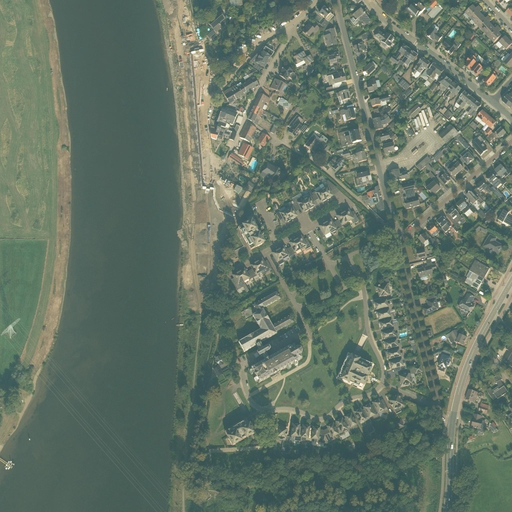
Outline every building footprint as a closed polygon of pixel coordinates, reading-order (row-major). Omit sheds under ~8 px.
[(431,4),(429,5),(433,8),(438,3),(435,0),(430,0),(429,2),(431,4)] [(412,3),(405,11),(410,15),(411,13),(416,17),(416,16),(418,17),(425,9),(424,7),(425,7),(421,3),(420,4),(419,3),(416,6),(415,5),(414,5),(412,3)] [(476,9),(473,6),(465,13),(470,18),(480,8),(479,6),(476,9)] [(319,14),(326,20),(321,25),(325,29),(330,28),(328,21),(333,16),(326,10),(327,9),(324,7),(322,9),(322,10),(319,14)] [(373,23),(361,8),(353,15),(355,17),(351,21),(354,25),(360,21),(365,28),(373,23)] [(482,10),(480,8),(470,18),(475,23),(482,16),(480,13),(482,10)] [(216,33),(228,22),(219,12),(207,22),(213,29),(206,35),(209,39),(216,33)] [(485,19),(482,16),(475,23),(480,28),(490,18),(488,16),(485,19)] [(492,20),(490,18),(480,28),(484,33),(492,26),(489,23),(492,20)] [(305,27),(302,31),(306,35),(307,34),(309,36),(312,32),(314,34),(319,28),(314,24),(312,27),(309,25),(306,28),(305,27)] [(432,28),(429,32),(430,33),(427,36),(433,41),(434,39),(438,42),(442,37),(437,33),(437,32),(439,30),(439,28),(435,25),(434,25),(432,28)] [(495,29),(492,26),(484,33),(489,38),(499,28),(498,26),(495,29)] [(494,43),(502,36),(499,33),(501,30),(499,28),(489,38),(494,43)] [(334,29),(325,32),(326,35),(326,36),(325,36),(327,47),(336,45),(334,35),(335,35),(334,29)] [(381,40),(389,47),(389,46),(390,47),(392,44),(391,43),(394,39),(388,34),(386,36),(379,30),(374,36),(381,40)] [(507,38),(505,36),(499,42),(503,46),(510,39),(508,37),(507,38)] [(503,46),(506,50),(509,48),(511,49),(511,47),(511,43),(511,42),(511,41),(510,39),(503,46)] [(454,52),(455,53),(458,49),(461,45),(456,40),(452,44),(452,45),(447,41),(443,46),(447,49),(445,50),(451,55),(454,52)] [(364,44),(353,47),(355,55),(367,52),(366,49),(365,49),(364,44)] [(409,49),(404,46),(399,53),(400,53),(396,59),(393,57),(390,60),(397,65),(400,61),(399,61),(403,55),(404,56),(409,49)] [(260,51),(250,62),(256,66),(263,70),(264,68),(271,57),(274,53),(265,47),(265,48),(264,47),(260,50),(260,51)] [(402,62),(405,64),(413,52),(409,49),(404,56),(405,57),(402,62)] [(363,64),(362,60),(364,60),(366,57),(366,56),(369,55),(368,51),(367,52),(355,55),(358,65),(363,64)] [(313,69),(310,63),(314,62),(310,55),(306,57),(304,52),(300,53),(293,57),(297,65),(304,61),(306,66),(304,67),(307,73),(306,74),(306,75),(307,76),(308,76),(309,76),(310,76),(313,69)] [(330,65),(333,64),(334,67),(334,68),(331,68),(332,72),(335,71),(340,68),(339,65),(338,66),(338,64),(340,63),(339,59),(340,59),(338,52),(334,53),(334,55),(328,57),(330,65)] [(405,64),(408,66),(411,61),(413,62),(418,56),(413,52),(405,64)] [(465,66),(471,71),(482,58),(476,54),(474,56),(473,55),(466,63),(467,64),(465,66)] [(431,63),(423,57),(418,64),(425,68),(425,69),(426,70),(431,63)] [(483,69),(487,72),(492,67),(485,61),(482,58),(471,71),(477,76),(481,71),(483,69)] [(432,75),(439,67),(434,63),(429,70),(431,70),(426,77),(429,79),(432,75)] [(376,70),(371,64),(365,70),(363,70),(365,77),(369,76),(376,70)] [(418,64),(412,72),(418,77),(421,74),(425,69),(425,68),(418,64)] [(279,76),(283,79),(287,81),(289,78),(291,79),(293,79),(295,76),(295,74),(292,73),(293,71),(286,66),(285,67),(284,66),(281,70),(283,71),(282,73),(281,72),(279,76)] [(440,77),(444,71),(439,67),(432,75),(429,79),(424,84),(426,86),(427,87),(430,84),(436,76),(435,76),(436,74),(440,77)] [(489,87),(498,77),(495,74),(493,72),(485,82),(487,84),(487,85),(489,87)] [(327,77),(329,85),(325,87),(326,91),(333,89),(332,85),(345,81),(343,73),(333,75),(333,76),(327,77)] [(255,88),(258,86),(259,86),(251,74),(248,76),(255,88)] [(242,85),(247,93),(255,88),(248,76),(244,79),(246,83),(242,85)] [(449,80),(445,76),(439,83),(441,84),(438,88),(441,90),(449,80)] [(375,78),(371,80),(371,81),(368,82),(369,85),(367,86),(369,93),(375,91),(378,89),(375,78)] [(275,93),(283,97),(288,87),(290,88),(290,87),(275,79),(270,88),(276,91),(275,93)] [(441,90),(443,92),(446,88),(448,90),(453,83),(449,80),(441,90)] [(406,90),(411,86),(406,82),(402,86),(406,90)] [(453,83),(448,90),(449,91),(446,95),(445,96),(448,98),(449,97),(457,86),(453,83)] [(242,85),(238,88),(236,85),(232,88),(230,85),(228,86),(230,89),(236,100),(247,93),(242,85)] [(456,96),(462,90),(457,86),(449,97),(451,99),(455,95),(456,96)] [(230,104),(236,100),(230,89),(223,93),(230,104)] [(347,100),(350,99),(348,90),(336,93),(337,98),(338,98),(340,105),(348,103),(347,100)] [(469,96),(465,92),(456,103),(455,106),(458,109),(469,96)] [(507,95),(504,99),(502,102),(506,105),(511,98),(511,92),(509,96),(507,95)] [(269,98),(259,93),(253,106),(261,110),(265,101),(268,102),(269,98)] [(459,112),(463,108),(465,109),(473,99),(469,96),(458,109),(457,110),(459,112)] [(371,101),(373,107),(381,105),(380,103),(386,102),(390,101),(389,97),(371,101)] [(278,104),(288,110),(289,109),(291,110),(294,106),(292,104),(281,98),(278,104)] [(465,109),(464,110),(468,113),(477,102),(473,99),(465,109)] [(471,115),(474,110),(476,112),(481,106),(477,102),(468,113),(471,115)] [(408,118),(411,120),(425,107),(423,104),(420,108),(417,105),(406,115),(409,118),(408,118)] [(387,105),(383,110),(379,113),(383,117),(383,118),(373,120),(374,126),(382,124),(382,122),(385,122),(392,116),(390,114),(391,113),(390,112),(391,111),(387,105)] [(260,118),(261,115),(262,113),(263,114),(266,116),(267,113),(263,111),(261,110),(253,106),(250,112),(260,118)] [(332,115),(339,113),(337,108),(327,111),(329,119),(332,118),(333,116),(332,115)] [(226,115),(228,111),(222,109),(221,111),(217,122),(219,122),(219,123),(226,125),(227,123),(224,122),(227,116),(226,115)] [(344,122),(347,121),(355,119),(353,109),(345,111),(345,109),(341,111),(340,112),(341,115),(342,116),(344,122)] [(234,123),(237,114),(228,111),(226,115),(227,116),(224,122),(227,123),(228,121),(231,122),(230,124),(233,125),(233,123),(234,123)] [(487,115),(482,111),(477,117),(482,121),(487,115)] [(247,119),(254,123),(256,125),(260,118),(250,112),(247,119)] [(289,132),(295,137),(300,131),(302,128),(298,124),(302,119),(297,115),(288,126),(291,129),(289,132)] [(395,118),(393,115),(392,116),(385,122),(382,122),(382,124),(374,126),(376,131),(383,130),(384,129),(383,126),(386,125),(395,118)] [(482,121),(486,125),(492,119),(487,115),(482,121)] [(491,129),(496,123),(492,119),(486,125),(491,129)] [(225,128),(226,125),(219,123),(218,126),(217,125),(216,127),(215,128),(211,127),(210,129),(215,131),(215,132),(216,132),(215,134),(219,135),(222,128),(225,128)] [(243,131),(242,134),(240,138),(249,142),(254,133),(256,129),(256,128),(247,123),(243,130),(243,131)] [(451,125),(443,132),(439,136),(446,144),(447,143),(448,144),(453,140),(459,135),(460,134),(461,132),(460,131),(458,133),(451,125)] [(219,135),(217,138),(221,139),(223,136),(224,134),(230,136),(229,139),(234,141),(236,134),(237,134),(238,130),(235,129),(233,132),(228,130),(225,128),(222,128),(219,135)] [(496,133),(495,132),(494,134),(492,132),(489,135),(486,138),(490,142),(498,135),(500,138),(506,133),(501,128),(496,133)] [(210,132),(211,138),(216,140),(217,138),(219,135),(215,134),(216,132),(215,132),(215,131),(210,129),(210,132)] [(353,143),(361,141),(358,131),(355,131),(354,130),(339,134),(342,147),(354,144),(353,143)] [(388,134),(381,136),(382,141),(383,143),(387,141),(386,140),(390,139),(390,138),(392,138),(393,136),(392,132),(388,133),(388,134)] [(270,138),(263,133),(256,142),(264,147),(270,138)] [(467,149),(470,146),(461,136),(458,139),(467,149)] [(473,146),(481,155),(487,150),(482,144),(485,141),(480,136),(477,139),(479,141),(473,146)] [(314,152),(315,151),(319,154),(323,149),(327,144),(323,141),(322,141),(320,139),(317,143),(311,138),(305,145),(312,150),(314,152)] [(244,144),(238,155),(247,159),(253,149),(244,144)] [(393,144),(383,146),(386,155),(390,154),(390,152),(395,151),(393,144)] [(445,149),(451,155),(453,153),(448,147),(445,149)] [(349,154),(348,151),(342,153),(338,154),(344,162),(347,161),(346,158),(351,156),(351,154),(349,154)] [(354,160),(355,159),(356,163),(366,161),(364,152),(353,155),(354,160)] [(241,160),(231,153),(228,158),(238,165),(241,160)] [(472,157),(468,153),(462,158),(468,165),(474,159),(472,157)] [(432,161),(428,157),(416,167),(420,171),(426,166),(428,164),(432,161)] [(343,168),(347,165),(340,158),(335,163),(332,160),(329,163),(332,166),(331,167),(336,171),(341,166),(343,168)] [(461,165),(456,159),(451,164),(452,164),(459,173),(464,168),(461,165)] [(260,174),(268,180),(270,177),(274,180),(281,170),(275,166),(275,167),(267,162),(260,174)] [(446,168),(451,174),(454,177),(459,173),(452,164),(448,167),(446,168)] [(503,175),(505,176),(506,178),(511,173),(506,167),(504,169),(501,166),(495,171),(500,177),(503,175)] [(390,172),(393,182),(401,180),(408,178),(407,172),(402,174),(402,173),(399,173),(399,170),(390,172)] [(444,170),(437,176),(445,185),(451,180),(445,174),(447,173),(444,170)] [(368,177),(367,173),(357,175),(358,180),(361,179),(362,186),(367,184),(372,183),(370,176),(368,177)] [(495,188),(501,183),(499,180),(497,178),(496,179),(492,173),(491,174),(491,173),(488,175),(489,176),(486,178),(491,183),(495,188)] [(476,187),(481,192),(483,190),(490,195),(493,192),(485,183),(482,180),(479,183),(480,184),(476,187)] [(330,197),(332,196),(328,188),(333,185),(328,181),(323,184),(325,188),(321,190),(327,199),(328,199),(331,197),(330,197)] [(255,186),(249,182),(245,187),(251,191),(255,186)] [(427,188),(433,196),(441,189),(434,182),(427,188)] [(419,199),(416,200),(413,189),(415,189),(414,184),(402,187),(403,192),(405,191),(408,202),(405,203),(406,209),(420,206),(419,199)] [(368,200),(373,198),(374,198),(374,195),(380,193),(379,186),(374,188),(375,190),(372,191),(367,193),(367,195),(362,196),(363,201),(365,200),(368,200)] [(317,195),(321,202),(323,201),(323,202),(326,200),(326,199),(327,199),(321,190),(316,193),(315,192),(312,194),(313,196),(317,195)] [(494,192),(499,197),(503,202),(506,199),(502,195),(498,190),(497,190),(494,192)] [(313,207),(315,206),(310,198),(313,196),(312,194),(310,191),(306,193),(309,197),(304,200),(309,209),(310,209),(313,208),(313,207)] [(474,204),(477,201),(481,206),(485,202),(484,200),(478,194),(476,196),(472,191),(470,193),(470,192),(469,193),(469,194),(466,196),(471,201),(470,202),(473,205),(474,204)] [(385,210),(382,202),(380,193),(374,195),(374,198),(373,198),(368,200),(369,203),(369,204),(369,205),(376,205),(378,212),(385,210)] [(304,200),(300,202),(298,198),(293,201),(296,207),(299,205),(303,212),(305,211),(305,212),(309,210),(308,210),(309,209),(304,200)] [(462,200),(456,205),(464,214),(470,209),(474,214),(476,212),(472,207),(470,209),(467,206),(462,200)] [(292,208),(296,207),(293,201),(287,204),(289,207),(285,209),(286,210),(291,219),(292,219),(295,218),(295,217),(297,216),(292,208)] [(448,213),(446,215),(455,226),(457,228),(459,226),(462,223),(460,221),(463,218),(453,208),(448,213)] [(283,217),(285,222),(287,221),(288,222),(291,220),(291,219),(286,210),(280,213),(280,212),(276,214),(279,219),(283,217)] [(347,222),(348,222),(351,220),(353,224),(359,221),(356,216),(352,218),(348,210),(346,211),(346,210),(343,212),(343,213),(342,213),(347,222)] [(504,223),(511,227),(511,219),(507,216),(509,213),(504,211),(498,220),(503,223),(502,224),(503,224),(504,223)] [(339,215),(337,216),(341,224),(338,226),(339,229),(343,227),(342,225),(347,222),(342,213),(341,213),(338,215),(339,215)] [(442,217),(437,222),(442,228),(446,233),(450,229),(449,228),(451,226),(450,226),(446,220),(445,221),(442,217)] [(486,225),(491,222),(488,217),(483,221),(486,225)] [(335,228),(330,220),(328,221),(328,220),(325,222),(325,223),(330,232),(330,234),(339,229),(338,226),(335,228)] [(262,244),(264,243),(252,221),(249,222),(249,221),(245,224),(238,228),(240,231),(240,232),(248,247),(249,247),(251,250),(258,246),(258,247),(262,245),(262,244)] [(321,225),(319,226),(323,234),(320,236),(321,239),(325,237),(324,235),(330,232),(325,223),(324,224),(324,223),(321,225)] [(480,230),(486,234),(489,229),(479,224),(472,230),(476,234),(480,230)] [(434,237),(438,234),(437,233),(440,231),(437,228),(436,229),(433,225),(428,230),(431,234),(434,237)] [(428,239),(424,234),(418,238),(423,243),(422,247),(425,247),(430,244),(431,244),(432,244),(435,248),(438,245),(433,240),(431,237),(428,239)] [(486,248),(498,255),(502,247),(494,243),(496,239),(490,235),(489,238),(490,239),(486,248)] [(306,251),(312,248),(309,242),(305,244),(301,237),(299,238),(299,237),(296,239),(296,240),(295,240),(300,249),(301,250),(305,248),(306,251)] [(291,242),(290,243),(293,248),(289,250),(292,255),(296,254),(295,252),(300,249),(295,240),(294,240),(291,241),(291,242)] [(286,252),(283,247),(281,248),(281,247),(278,249),(278,250),(277,250),(283,259),(288,256),(289,257),(292,255),(289,250),(286,252)] [(425,250),(425,247),(422,247),(422,251),(417,252),(418,259),(426,257),(425,250)] [(274,252),(272,253),(276,261),(273,263),(276,268),(279,266),(277,262),(283,259),(277,250),(273,252),(274,252)] [(271,268),(269,265),(266,267),(262,259),(260,260),(259,260),(256,261),(257,262),(256,262),(261,271),(267,268),(267,270),(271,268)] [(436,261),(435,259),(428,260),(426,261),(428,266),(424,267),(424,268),(418,270),(420,277),(421,281),(428,279),(427,275),(433,274),(432,271),(437,270),(435,264),(433,265),(432,262),(436,261)] [(484,279),(490,269),(476,261),(470,271),(473,273),(484,279)] [(252,264),(250,265),(253,271),(250,273),(251,275),(253,278),(254,280),(260,277),(259,275),(262,273),(261,271),(256,262),(255,263),(255,262),(252,264)] [(248,277),(244,269),(242,270),(239,271),(239,272),(238,272),(243,281),(249,278),(250,280),(253,278),(251,275),(248,277)] [(233,276),(237,283),(238,285),(243,281),(238,272),(238,273),(237,272),(234,274),(234,275),(233,276)] [(465,282),(478,290),(484,279),(473,273),(469,279),(468,278),(465,282)] [(389,283),(384,285),(375,287),(376,292),(378,292),(379,297),(383,296),(383,297),(386,296),(386,295),(390,294),(387,284),(389,284),(389,283)] [(257,314),(253,316),(261,330),(239,343),(244,352),(256,346),(260,344),(260,343),(276,334),(276,333),(276,332),(294,322),(290,316),(273,325),(271,325),(263,310),(263,308),(280,298),(276,292),(253,305),(254,308),(257,314)] [(459,308),(470,314),(474,306),(471,304),(474,298),(468,294),(464,300),(463,300),(459,308)] [(426,315),(431,312),(442,307),(441,301),(437,302),(436,298),(435,299),(434,295),(428,297),(428,301),(427,301),(429,306),(423,309),(426,315)] [(375,308),(376,309),(376,310),(385,308),(385,311),(389,310),(389,311),(392,310),(390,304),(387,304),(386,300),(374,303),(375,304),(374,304),(375,308)] [(391,320),(391,321),(394,320),(392,314),(389,314),(389,311),(389,310),(385,311),(377,313),(377,314),(378,318),(379,320),(387,318),(388,321),(391,320)] [(394,330),(394,331),(398,329),(397,323),(392,324),(391,321),(391,320),(388,321),(379,323),(380,324),(379,324),(380,328),(381,330),(390,327),(391,331),(394,330)] [(395,334),(394,331),(394,330),(391,331),(382,333),(382,334),(383,338),(383,337),(384,340),(390,338),(391,341),(396,340),(399,340),(397,333),(395,334)] [(455,342),(463,346),(467,337),(459,334),(457,337),(456,335),(457,335),(456,334),(457,333),(455,331),(451,333),(455,342)] [(397,344),(396,340),(391,341),(384,343),(385,344),(384,344),(385,347),(386,349),(392,348),(393,351),(399,350),(402,350),(400,343),(397,344)] [(302,358),(300,355),(295,358),(291,351),(296,348),(294,345),(294,344),(289,347),(288,347),(289,348),(286,349),(285,349),(285,350),(282,351),(281,351),(282,352),(279,353),(278,353),(276,355),(275,355),(272,357),(272,356),(271,357),(272,357),(269,359),(269,358),(268,358),(266,354),(266,353),(260,356),(261,357),(263,357),(262,358),(263,360),(264,359),(265,361),(262,363),(262,362),(261,362),(261,363),(259,365),(258,364),(258,365),(255,366),(254,366),(255,367),(252,368),(251,368),(251,369),(251,370),(251,369),(252,370),(259,382),(258,382),(259,382),(258,382),(259,383),(260,383),(260,382),(262,381),(262,382),(263,381),(263,380),(265,379),(266,380),(267,379),(267,378),(269,377),(270,377),(273,375),(273,376),(277,373),(276,373),(279,371),(280,372),(280,371),(283,369),(283,370),(284,370),(283,369),(286,367),(286,368),(287,368),(287,367),(289,366),(290,366),(290,365),(293,364),(294,364),(293,363),(296,362),(297,362),(297,361),(301,359),(302,359),(302,358)] [(511,345),(509,344),(506,349),(510,352),(509,353),(508,353),(503,361),(507,363),(509,364),(509,365),(511,366),(511,345)] [(260,356),(266,353),(269,352),(269,351),(270,350),(270,349),(271,348),(270,347),(269,347),(268,347),(267,347),(267,346),(266,347),(263,349),(258,352),(256,353),(259,357),(260,356)] [(295,358),(300,355),(301,355),(301,354),(302,352),(302,351),(301,351),(300,349),(301,348),(300,348),(297,348),(297,347),(296,347),(296,348),(291,351),(295,358)] [(400,354),(399,350),(393,351),(387,353),(387,354),(388,357),(389,359),(395,358),(396,361),(401,360),(404,359),(402,353),(400,354)] [(450,358),(449,358),(451,353),(445,350),(438,354),(443,355),(439,366),(438,370),(444,373),(446,369),(448,366),(449,366),(450,362),(449,362),(450,358)] [(368,363),(368,362),(364,360),(364,361),(358,358),(353,355),(353,356),(349,354),(345,361),(343,365),(344,365),(343,367),(342,366),(341,370),(341,371),(338,378),(342,380),(347,383),(347,382),(362,389),(365,382),(370,372),(373,365),(368,363)] [(391,369),(400,367),(401,371),(407,369),(405,363),(402,364),(401,360),(396,361),(389,363),(390,364),(389,364),(390,367),(391,367),(391,369)] [(420,366),(413,368),(415,374),(422,372),(420,366)] [(403,376),(399,376),(401,382),(399,382),(400,387),(414,384),(414,383),(412,384),(410,374),(406,375),(406,374),(403,375),(403,376)] [(508,392),(506,388),(504,386),(503,387),(501,380),(502,380),(500,375),(494,377),(496,382),(498,386),(492,390),(490,388),(486,390),(493,400),(496,397),(497,399),(508,392)] [(482,395),(478,393),(469,390),(466,400),(475,403),(477,396),(479,397),(479,396),(481,397),(482,397),(483,397),(484,394),(482,394),(482,395)] [(392,407),(394,411),(396,414),(401,412),(399,408),(403,406),(404,407),(405,407),(398,394),(393,397),(394,398),(389,401),(391,404),(390,405),(392,408),(392,407)] [(378,400),(376,401),(376,400),(373,402),(372,403),(376,411),(378,413),(381,412),(383,414),(389,411),(385,404),(381,406),(378,400)] [(487,413),(488,409),(489,406),(481,403),(479,411),(486,413),(487,413)] [(510,430),(511,428),(511,403),(507,407),(511,413),(503,419),(510,430)] [(369,404),(367,405),(364,407),(363,408),(366,414),(369,418),(372,416),(374,419),(380,416),(378,413),(376,411),(373,412),(369,404)] [(360,409),(358,410),(355,411),(355,412),(354,412),(360,423),(363,421),(366,426),(371,422),(369,418),(366,414),(363,415),(360,409)] [(347,416),(345,417),(349,425),(346,427),(347,429),(347,430),(348,432),(358,427),(351,414),(350,415),(350,414),(347,416)] [(472,427),(481,430),(483,420),(482,420),(483,417),(474,414),(472,420),(474,420),(472,427)] [(338,421),(336,422),(339,428),(336,429),(338,434),(339,437),(345,434),(344,431),(347,430),(347,429),(346,427),(342,419),(341,419),(337,421),(338,421)] [(243,421),(241,423),(236,426),(243,439),(254,433),(253,431),(254,430),(251,426),(251,427),(247,420),(244,422),(243,421)] [(398,430),(404,427),(400,420),(394,423),(398,430)] [(490,423),(488,428),(493,433),(498,431),(495,428),(491,424),(490,423)] [(301,442),(302,438),(301,437),(302,433),(298,433),(300,425),(297,425),(297,424),(294,424),(293,424),(291,436),(295,437),(295,441),(301,442)] [(329,426),(327,427),(330,433),(325,436),(326,444),(335,439),(334,436),(338,434),(336,429),(333,424),(332,424),(328,425),(329,426)] [(301,437),(302,438),(305,438),(305,441),(311,442),(312,439),(311,439),(312,434),(309,433),(310,426),(307,426),(308,426),(304,425),(304,426),(303,426),(302,433),(301,437)] [(232,446),(243,439),(236,426),(231,429),(231,428),(228,430),(228,431),(225,432),(229,439),(228,439),(230,443),(231,443),(232,446)] [(274,441),(275,441),(275,439),(285,440),(286,437),(287,433),(286,433),(287,430),(281,429),(282,427),(276,426),(274,441)] [(320,428),(318,428),(318,427),(314,427),(313,427),(312,434),(311,439),(312,439),(316,440),(316,443),(326,444),(325,436),(319,435),(320,428)]
